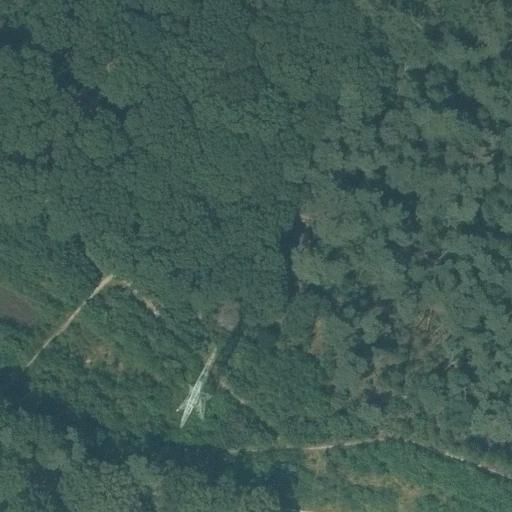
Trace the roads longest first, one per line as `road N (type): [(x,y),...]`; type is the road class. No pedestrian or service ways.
road 1 (track): [(511,483),(424,448),(225,450),(0,417)]
road 2 (track): [(365,35),(111,278)]
road 3 (track): [(347,511),(111,278)]
road 4 (track): [(0,169),(111,278)]
road 5 (track): [(111,278),(0,386)]
